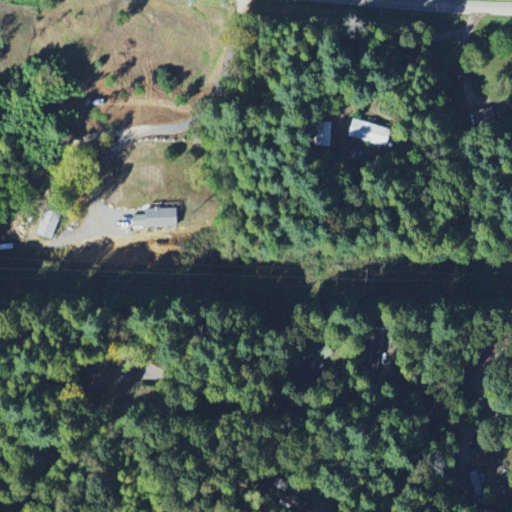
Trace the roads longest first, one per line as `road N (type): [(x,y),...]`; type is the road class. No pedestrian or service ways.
road 1 (residential): [(511,414),(464,426),(367,406),(234,411),(192,394),(124,402),(93,412),(42,477),(0,508)]
road 2 (residential): [(468,6),(464,46),(438,48),(398,35),(357,58),(340,89),(334,151)]
road 3 (tertiary): [(387,0),(511,8)]
